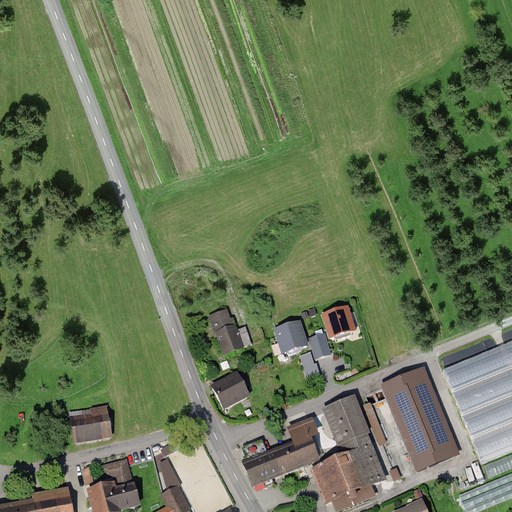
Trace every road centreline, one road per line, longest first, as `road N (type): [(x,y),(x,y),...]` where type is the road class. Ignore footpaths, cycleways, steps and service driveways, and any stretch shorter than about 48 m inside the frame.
road 1 (tertiary): [(50,0),(208,418)]
road 2 (track): [(511,318),(218,441)]
road 3 (unclassified): [(208,418),(152,441),(0,474)]
